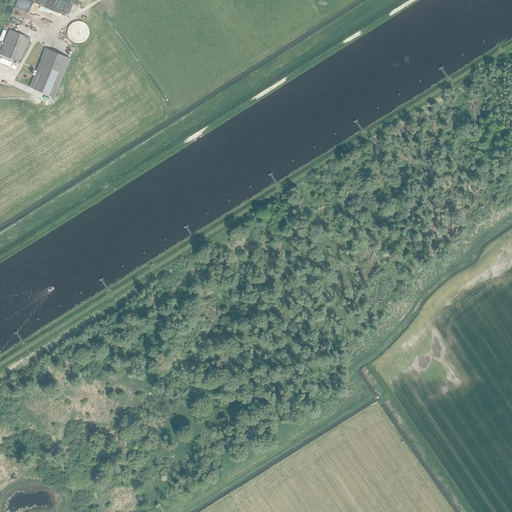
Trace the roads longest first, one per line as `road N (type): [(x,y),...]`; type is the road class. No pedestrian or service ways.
road 1 (track): [(0,365),(511,48)]
road 2 (track): [(0,259),(410,0)]
